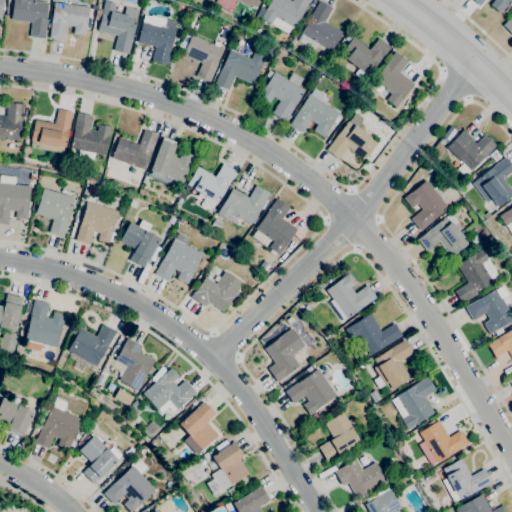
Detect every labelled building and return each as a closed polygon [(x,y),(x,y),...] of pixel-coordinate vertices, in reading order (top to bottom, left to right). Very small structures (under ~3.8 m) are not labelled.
[(44,38),(29,37),(30,22),(10,19),(11,0),(24,0),(48,3),(44,38)] [(287,33),(260,18),(269,0),(289,0),(291,1),(291,0),(308,0),(293,28),(291,27),(287,33)] [(331,50),(317,43),(314,50),(296,40),(318,0),(331,8),(323,21),(341,31),(331,50)] [(509,0),(499,13),(489,5),(492,0),(482,0),(478,6),(470,0),(509,0)] [(127,53),(113,50),(116,35),(96,31),(99,20),(93,19),(95,8),(102,10),(104,1),(113,3),(111,12),(123,15),(125,7),(138,10),(127,53)] [(63,40),(48,38),(52,2),(88,7),(84,35),(72,34),(73,26),(65,25),(63,40)] [(511,37),(501,25),(511,14),(511,37)] [(166,65),(151,61),(154,46),(136,42),(142,21),(144,21),(145,16),(151,18),(150,23),(162,26),(164,19),(177,22),(166,65)] [(213,45),(217,36),(225,40),(214,64),(216,65),(209,82),(195,76),(201,62),(182,54),(184,49),(178,47),(184,34),(189,37),(190,35),(213,45)] [(361,82),(352,75),(357,68),(339,54),(352,37),(368,50),(377,37),(389,47),(361,82)] [(136,63),(130,61),(132,49),(139,50),(136,63)] [(228,90),(214,84),(228,49),(250,59),(253,52),(264,57),(252,84),(233,76),(228,90)] [(395,107),(385,100),(390,94),(383,88),(379,93),(370,86),(374,81),(372,80),(394,51),(407,61),(398,72),(413,83),(395,107)] [(284,121),(271,113),(279,101),(272,96),(268,103),(258,96),(269,78),(265,75),(268,70),(272,73),(273,71),(286,80),(292,71),(302,78),(297,86),(303,90),(284,121)] [(323,137),(312,130),(316,124),(309,120),(302,132),(289,124),(308,94),(309,94),(313,88),(323,95),(319,100),(338,113),(335,116),(339,119),(336,124),(332,122),(323,137)] [(0,115),(5,116),(6,102),(22,103),(20,140),(0,139),(0,115)] [(62,153),(30,147),(31,140),(30,140),(33,120),(53,124),(56,109),(71,112),(65,147),(63,147),(62,153)] [(362,159),(346,147),(337,159),(325,150),(346,121),(347,122),(354,112),(361,117),(358,122),(364,126),(360,131),(375,142),(362,159)] [(92,159),(69,155),(76,113),(91,115),(88,130),(96,131),(97,125),(109,127),(104,155),(93,153),(92,159)] [(144,170),(110,158),(118,137),(137,144),(143,130),(156,135),(144,170)] [(447,142),(441,137),(446,130),(452,135),(447,142)] [(463,176),(456,169),(462,163),(445,147),(461,130),(474,143),(483,134),(495,145),(490,151),(493,154),(487,161),(483,157),(470,171),(469,170),(463,176)] [(175,179),(172,185),(168,184),(167,185),(155,181),(156,180),(146,176),(160,140),(161,140),(162,138),(174,142),(173,145),(174,145),(170,155),(178,158),(181,151),(192,155),(182,182),(175,179)] [(380,150),(375,146),(380,139),(386,144),(380,150)] [(494,161),(491,157),(496,153),(499,158),(494,161)] [(500,207),(499,205),(497,207),(491,198),(486,202),(471,183),(504,157),(511,167),(511,169),(501,179),(511,192),(511,194),(506,200),(507,201),(500,207)] [(212,207),(202,202),(205,196),(186,184),(196,167),(214,177),(222,163),(234,170),(217,202),(216,201),(212,207)] [(429,174),(425,170),(430,165),(433,169),(429,174)] [(7,224),(0,223),(0,175),(14,177),(13,184),(30,186),(26,220),(14,218),(15,211),(8,210),(7,224)] [(420,230),(410,219),(421,209),(416,203),(410,208),(402,198),(425,180),(447,207),(420,230)] [(245,227),(236,222),(239,218),(231,213),(227,220),(216,213),(231,188),(247,197),(255,185),(268,193),(250,224),(247,223),(245,227)] [(88,196),(82,193),(84,187),(90,190),(88,196)] [(62,237),(48,233),(52,218),(34,213),(41,189),(74,198),(62,237)] [(180,191),(177,197),(175,196),(172,195),(176,189),(180,191)] [(278,255),(268,248),(272,241),(254,228),(275,198),(288,208),(281,219),(296,229),(278,255)] [(88,245),(74,241),(85,202),(117,211),(108,243),(97,240),(99,233),(92,231),(88,245)] [(511,235),(505,225),(504,226),(498,216),(511,206),(511,235)] [(451,257),(438,241),(425,251),(416,239),(444,216),(445,217),(450,213),(457,221),(452,226),(467,244),(451,257)] [(142,268),(128,260),(134,249),(118,241),(129,221),(137,226),(140,219),(150,225),(146,231),(158,238),(154,245),(160,248),(153,261),(147,258),(142,268)] [(485,238),(479,234),(482,230),(487,233),(485,238)] [(173,238),(174,239),(177,232),(186,237),(183,243),(202,254),(185,284),(175,278),(179,272),(173,269),(166,281),(153,274),(173,238)] [(473,245),(469,239),(475,234),(479,240),(473,245)] [(461,304),(453,291),(466,282),(455,265),(480,249),(485,258),(486,257),(499,277),(492,282),(493,284),(461,304)] [(262,271),(257,267),(263,260),(268,264),(262,271)] [(217,277),(211,273),(215,267),(221,271),(217,277)] [(223,312),(207,301),(203,307),(189,297),(193,291),(194,291),(204,276),(215,284),(223,271),(242,284),(223,312)] [(340,321),(326,303),(331,299),(325,290),(348,273),(355,283),(349,287),(354,293),(366,285),(375,297),(346,319),(345,318),(340,321)] [(317,292),(313,288),(319,282),(323,286),(317,292)] [(492,337),(489,333),(488,334),(482,323),(488,319),(484,313),(472,320),(464,307),(494,288),(495,289),(502,285),(508,294),(501,298),(511,315),(511,325),(505,330),(502,325),(496,329),(499,333),(492,337)] [(10,337),(2,335),(4,328),(0,326),(0,305),(2,306),(5,294),(21,298),(14,330),(12,329),(10,337)] [(39,351),(22,347),(33,300),(48,303),(44,317),(51,319),(52,312),(63,315),(56,347),(41,344),(39,351)] [(369,355),(357,335),(350,340),(343,329),(369,313),(380,331),(393,323),(401,336),(369,355)] [(95,366),(66,350),(79,328),(95,336),(102,324),(115,331),(95,366)] [(74,335),(69,331),(72,327),(77,330),(74,335)] [(277,382),(267,369),(274,363),(263,349),(290,328),(303,345),(291,355),(299,365),(277,382)] [(511,358),(506,349),(494,357),(486,344),(511,328),(511,358)] [(137,391),(117,380),(125,366),(114,360),(126,338),(141,346),(138,351),(154,360),(137,391)] [(391,389),(387,382),(378,389),(372,380),(378,376),(373,368),(377,366),(373,359),(403,340),(411,353),(398,361),(409,377),(391,389)] [(156,380),(152,376),(162,367),(165,370),(156,380)] [(169,369),(171,368),(177,375),(175,376),(176,377),(172,381),(176,387),(184,380),(195,392),(176,409),(167,400),(156,409),(142,393),(169,369)] [(308,415),(301,405),(307,401),(303,395),(292,403),(284,392),(316,368),(335,395),(308,415)] [(406,429),(400,419),(401,418),(390,400),(396,397),(395,396),(426,376),(434,390),(423,397),(433,413),(406,429)] [(374,402),(368,394),(374,390),(380,399),(374,402)] [(66,450),(56,445),(59,439),(53,436),(47,449),(33,443),(50,406),(44,403),(48,394),(66,403),(62,411),(80,419),(66,450)] [(20,437),(5,430),(7,426),(0,422),(0,400),(1,398),(10,402),(12,396),(22,400),(19,406),(32,412),(37,402),(43,405),(37,417),(31,414),(20,437)] [(127,406),(123,403),(127,397),(131,399),(127,406)] [(201,449),(177,424),(202,401),(214,414),(205,422),(216,435),(201,449)] [(167,415),(162,410),(167,404),(173,410),(167,415)] [(326,462),(317,447),(331,438),(323,423),(341,412),(358,442),(326,462)] [(431,465),(418,444),(423,441),(418,433),(437,420),(448,437),(459,430),(467,443),(437,463),(436,461),(431,465)] [(93,484),(81,473),(90,463),(78,451),(82,446),(81,444),(79,446),(75,443),(84,433),(90,438),(92,436),(102,445),(105,441),(120,455),(116,459),(116,460),(93,484)] [(214,496),(205,483),(212,478),(209,474),(219,468),(217,467),(211,471),(207,464),(213,460),(210,456),(217,452),(214,447),(225,440),(228,445),(233,441),(242,455),(237,459),(247,473),(244,476),(247,481),(243,484),(239,479),(214,496)] [(128,455),(125,452),(131,446),(134,449),(128,455)] [(207,459),(205,458),(204,455),(205,453),(210,450),(213,454),(210,455),(210,457),(209,458),(207,459)] [(130,511),(122,504),(127,499),(122,494),(112,504),(102,493),(130,466),(129,465),(137,458),(146,467),(139,473),(154,489),(130,511)] [(453,502),(441,481),(446,477),(442,469),(459,458),(470,476),(482,469),(490,482),(459,500),(459,498),(453,502)] [(356,498),(347,483),(341,486),(333,472),(354,459),(361,470),(374,462),(386,481),(371,490),(370,489),(356,498)] [(235,511),(230,503),(259,485),(268,500),(258,506),(261,511),(235,511)] [(368,511),(364,504),(380,495),(377,490),(385,485),(388,490),(389,489),(400,507),(391,511),(368,511)] [(229,495),(228,492),(226,493),(225,491),(231,487),(234,492),(229,495)] [(454,511),(453,509),(480,494),(490,511),(501,505),(505,511),(454,511)] [(146,511),(144,509),(152,503),(154,506),(146,511)]
